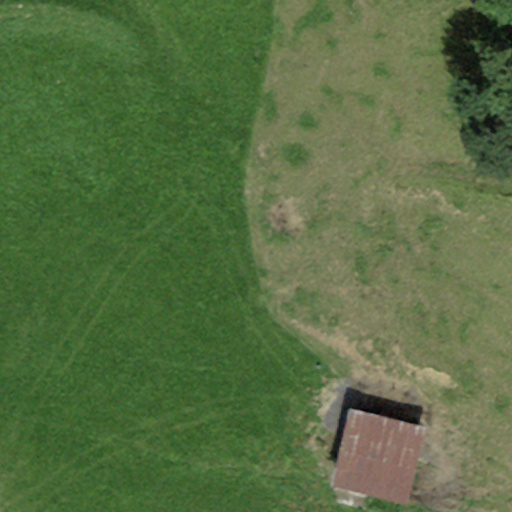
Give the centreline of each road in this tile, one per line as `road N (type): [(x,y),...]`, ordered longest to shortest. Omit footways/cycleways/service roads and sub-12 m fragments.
road 1 (track): [(97,0),(137,16),(168,59),(165,128),(122,243),(47,350),(0,445)]
road 2 (track): [(168,59),(235,123),(511,176)]
